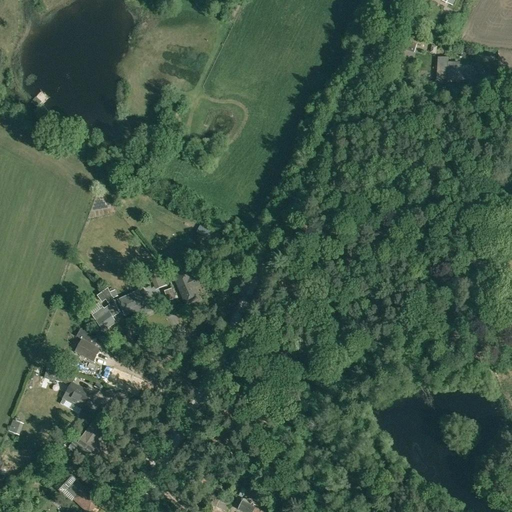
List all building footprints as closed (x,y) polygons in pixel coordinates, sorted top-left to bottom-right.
[(415,43),(417,43),(422,45),(424,40),(419,38),(410,35),(407,44),(402,42),(401,42),(399,47),(407,50),(407,49),(413,50),(415,43)] [(448,62),(448,61),(448,56),(438,56),(437,78),(440,78),(446,78),(448,78),(447,62),(448,62)] [(448,80),(472,79),(472,64),(460,64),(461,61),(448,61),(448,62),(447,62),(448,78),(448,80)] [(220,238),(217,244),(226,249),(230,243),(233,237),(224,232),(220,238)] [(175,282),(174,283),(182,302),(191,298),(187,289),(197,284),(193,275),(191,276),(188,269),(172,276),(175,282)] [(243,281),(242,270),(230,269),(229,276),(236,277),(236,281),(243,281)] [(163,274),(152,279),(156,289),(167,285),(163,274)] [(153,302),(149,304),(143,289),(119,300),(126,314),(135,310),(138,317),(156,309),(153,302)] [(93,316),(103,331),(116,321),(112,315),(116,312),(115,311),(118,309),(114,304),(115,303),(113,299),(112,296),(106,300),(110,305),(106,308),(106,307),(104,308),(93,316)] [(75,352),(93,362),(100,349),(94,346),(98,339),(82,330),(78,336),(82,339),(75,352)] [(141,336),(136,343),(150,351),(155,342),(145,335),(143,337),(141,336)] [(47,367),(44,377),(54,382),(56,379),(70,386),(66,394),(64,398),(82,408),(84,404),(90,393),(73,383),(76,376),(58,371),(47,367)] [(124,374),(113,370),(109,381),(120,385),(124,374)] [(77,444),(79,446),(82,448),(80,451),(95,462),(104,449),(96,443),(98,440),(108,426),(96,417),(77,444)] [(15,418),(14,430),(26,431),(27,419),(15,418)] [(64,459),(60,467),(71,471),(74,464),(64,459)] [(86,487),(75,498),(88,511),(89,511),(100,501),(86,487)] [(245,493),(256,500),(259,494),(248,488),(245,493)] [(215,495),(211,505),(216,508),(217,507),(226,511),(230,502),(221,498),(215,495)] [(242,511),(264,511),(261,511),(256,508),(256,507),(251,504),(252,503),(244,499),(243,500),(239,510),(242,511)]
